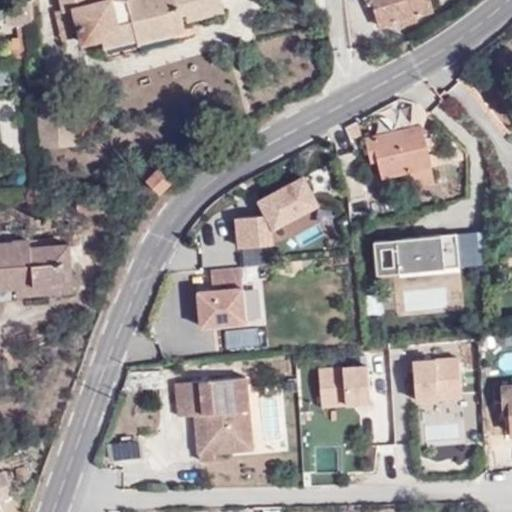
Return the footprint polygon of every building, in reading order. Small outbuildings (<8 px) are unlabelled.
[(32,19),(31,0),(30,0),(5,5),(10,25),(32,19)] [(61,0),(63,7),(64,10),(75,7),(82,33),(84,41),(100,37),(121,31),(118,21),(132,18),(137,38),(137,39),(184,27),(179,10),(176,0),(61,0)] [(199,0),(176,0),(179,10),(200,4),(199,0)] [(370,0),(378,26),(394,21),(414,14),(432,9),(429,0),(370,0)] [(64,10),(63,7),(53,9),(61,38),(82,33),(75,7),(64,10)] [(414,14),(394,21),(397,26),(416,20),(414,14)] [(121,31),(100,37),(103,47),(137,38),(132,18),(118,21),(121,31)] [(78,112),(72,91),(43,98),(49,120),(78,112)] [(408,171),(411,186),(433,181),(429,166),(432,164),(425,137),(421,123),(367,135),(372,161),(379,160),(383,176),(408,171)] [(425,137),(432,164),(447,161),(445,150),(440,133),(425,137)] [(159,191),(172,180),(158,166),(146,178),(159,191)] [(302,173),(256,198),(263,213),(234,216),(236,244),(275,240),(274,225),(318,203),(302,173)] [(106,211),(106,194),(77,195),(77,212),(106,211)] [(456,232),(372,240),(375,274),(459,270),(456,232)] [(62,259),(69,258),(67,243),(29,246),(28,238),(14,239),(14,243),(0,243),(0,287),(14,286),(63,281),(62,259)] [(71,288),(69,258),(62,259),(63,281),(14,286),(15,293),(71,288)] [(241,267),(209,268),(212,287),(197,289),(198,324),(245,320),(241,267)] [(459,356),(412,358),(415,399),(464,398),(459,356)] [(319,365),(321,403),(370,401),(366,362),(319,365)] [(236,432),(252,431),(247,377),(178,383),(180,416),(196,414),(205,414),(206,432),(198,432),(200,460),(216,459),(215,452),(237,450),(236,432)] [(511,382),(502,384),(504,412),(511,412),(511,421),(511,382)] [(205,414),(196,414),(198,432),(206,432),(205,414)] [(254,449),(252,431),(236,432),(237,450),(254,449)] [(0,470),(0,511),(3,511),(0,502),(0,497),(8,494),(11,484),(5,468),(0,470)]
